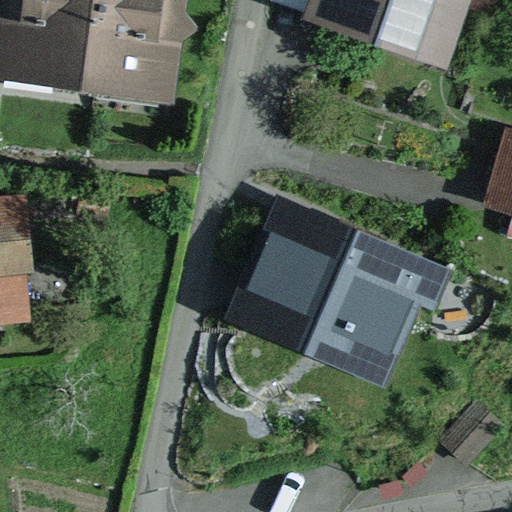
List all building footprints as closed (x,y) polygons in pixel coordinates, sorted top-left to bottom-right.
[(0,0),(0,2),(10,15),(3,65),(162,86),(169,36),(183,26),(172,12),(173,0),(0,0)] [(322,0),(321,4),(440,46),(455,0),(322,0)] [(511,137),(496,192),(511,197),(511,137)] [(0,307),(80,301),(77,263),(20,268),(14,201),(0,202),(0,307)] [(283,212),(241,309),(379,368),(420,272),(283,212)] [(477,403),(443,440),(466,462),(500,425),(477,403)]
